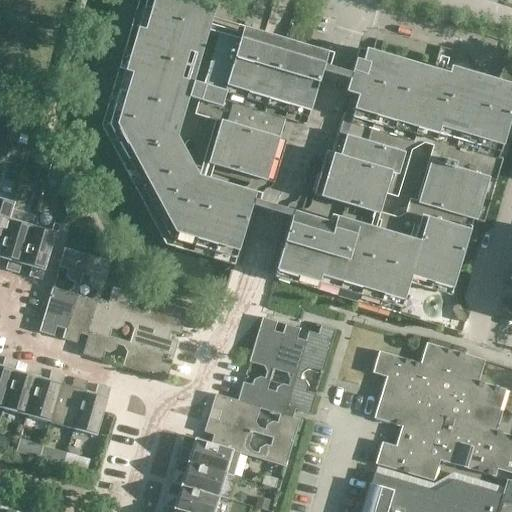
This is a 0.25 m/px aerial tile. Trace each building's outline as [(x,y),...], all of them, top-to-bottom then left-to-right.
[(198,5),(182,0),(140,0),(102,127),(163,241),(230,261),(246,207),(239,205),(218,199),(219,194),(204,189),(203,194),(183,189),(157,140),(178,69),(184,70),(188,55),(183,53),(198,5)] [(203,84),(193,81),(188,97),(199,100),(194,114),(215,120),(203,161),(267,180),(280,137),(229,122),(235,103),(306,125),(322,71),(324,64),(219,32),(203,84)] [(368,164),(333,153),(320,197),(367,211),(373,190),(397,197),(432,82),(370,63),(373,53),(359,48),(352,72),(350,79),(346,92),(365,97),(359,118),(380,124),(368,164)] [(273,276),(389,311),(399,277),(451,293),(473,221),(484,224),(503,160),(500,159),(511,118),(511,98),(454,80),(423,182),(430,184),(424,203),(410,199),(407,209),(401,207),(395,210),(393,217),(383,213),(374,241),(327,227),(329,222),(314,217),(313,222),(292,216),(273,276)] [(17,129),(33,135),(37,122),(21,117),(17,129)] [(48,170),(53,154),(53,153),(48,144),(47,144),(46,144),(37,154),(44,157),(41,168),(48,170)] [(58,181),(66,177),(66,176),(54,155),(53,155),(47,178),(58,181)] [(0,242),(7,218),(8,218),(13,202),(0,198),(0,242)] [(0,242),(0,259),(6,261),(4,270),(17,274),(19,266),(31,225),(8,218),(7,218),(0,242)] [(55,232),(31,225),(19,266),(29,268),(27,277),(40,281),(55,232)] [(64,330),(86,255),(63,248),(57,267),(67,270),(65,275),(69,281),(74,283),(72,289),(66,292),(51,288),(38,332),(53,337),(56,327),(64,330)] [(111,262),(86,255),(64,330),(61,339),(76,343),(79,334),(87,336),(89,331),(97,307),(99,300),(111,262)] [(99,300),(97,307),(170,331),(180,334),(183,324),(192,327),(197,312),(152,299),(148,313),(137,309),(134,303),(129,302),(132,293),(112,287),(108,302),(99,300)] [(466,318),(458,303),(452,306),(451,311),(456,320),(464,323),(466,318)] [(89,331),(164,354),(173,357),(177,342),(168,340),(170,331),(97,307),(89,331)] [(242,382),(236,401),(260,408),(282,334),(274,331),(276,322),(261,318),(248,363),(263,367),(266,372),(264,378),(259,377),(253,380),(251,385),(242,382)] [(284,325),(282,334),(260,408),(283,414),(305,341),(297,338),(299,329),(284,325)] [(305,341),(283,414),(292,417),(295,409),(309,414),(315,394),(306,392),(308,387),(304,381),(299,379),(301,373),(307,370),(321,374),(335,330),(320,325),(317,334),(308,332),(305,341)] [(89,331),(87,336),(82,355),(101,361),(104,352),(109,353),(115,350),(117,345),(123,347),(126,352),(121,367),(166,380),(171,366),(161,363),(164,354),(89,331)] [(419,362),(378,350),(371,372),(384,376),(372,418),(401,426),(395,446),(381,442),(374,464),(416,476),(453,351),(425,343),(419,362)] [(464,355),(453,351),(416,476),(431,481),(438,460),(466,468),(463,475),(471,478),(474,471),(493,477),(495,469),(511,473),(511,436),(496,431),(478,426),(489,385),(478,381),(484,360),(464,355)] [(0,365),(0,408),(3,409),(14,370),(17,361),(3,357),(1,366),(0,365)] [(14,370),(3,409),(26,416),(38,377),(40,368),(27,364),(24,373),(14,370)] [(48,380),(38,377),(26,416),(49,423),(60,384),(63,375),(50,371),(48,380)] [(70,387),(60,384),(49,423),(72,430),(84,391),(86,382),(73,378),(70,387)] [(94,394),(84,391),(72,430),(95,436),(109,389),(96,385),(94,394)] [(505,390),(489,385),(478,426),(496,431),(502,411),(499,410),(505,390)] [(236,401),(215,394),(210,409),(220,412),(217,420),(292,442),(299,419),(292,417),(283,414),(260,408),(236,401)] [(213,435),(210,443),(232,450),(232,451),(239,453),(285,467),(292,442),(217,420),(207,418),(203,432),(213,435)] [(190,450),(181,447),(177,460),(187,463),(225,474),(233,476),(239,453),(232,451),(232,450),(210,443),(194,438),(190,450)] [(19,439),(16,452),(24,455),(28,442),(19,439)] [(26,454),(38,458),(42,446),(29,442),(26,454)] [(58,451),(54,463),(62,466),(66,453),(58,451)] [(63,465),(74,469),(76,462),(73,456),(66,454),(63,465)] [(174,470),(170,484),(180,486),(218,498),(225,474),(187,463),(184,473),(174,470)] [(496,511),(500,500),(503,490),(457,476),(437,487),(376,469),(373,481),(369,481),(360,511),(496,511)] [(277,479),(264,475),(261,485),(274,489),(277,479)] [(511,481),(507,480),(503,490),(500,500),(511,503),(511,481)] [(168,493),(164,507),(173,509),(182,511),(213,511),(218,498),(180,486),(177,496),(168,493)] [(254,507),(267,511),(270,500),(257,497),(254,507)] [(511,511),(511,503),(500,500),(496,511),(511,511)]
